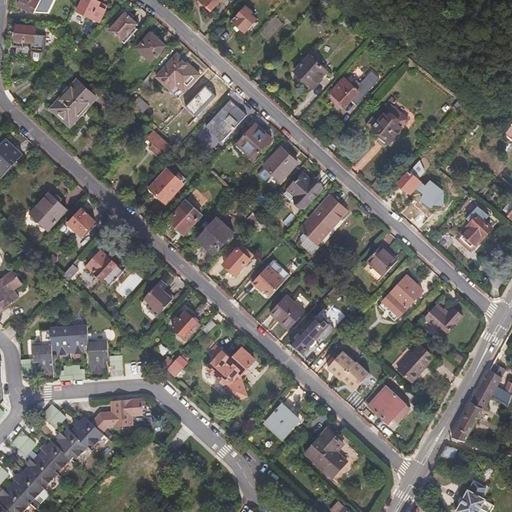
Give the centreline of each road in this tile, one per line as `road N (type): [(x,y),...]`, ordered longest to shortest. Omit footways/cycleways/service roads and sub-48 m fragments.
road 1 (residential): [(413,478),(11,105),(0,78)]
road 2 (residential): [(150,0),(501,321)]
road 3 (residential): [(282,511),(146,387),(21,393)]
road 4 (tertiary): [(501,321),(437,439)]
